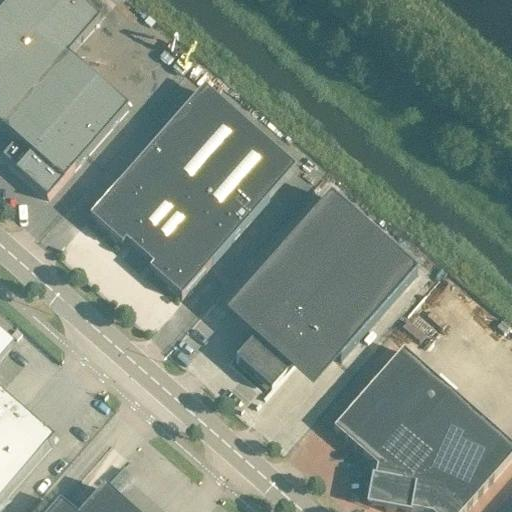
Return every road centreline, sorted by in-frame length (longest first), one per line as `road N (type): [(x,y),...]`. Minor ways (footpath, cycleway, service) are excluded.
road 1 (unclassified): [(299,511),(0,249)]
road 2 (tertiary): [(511,131),(360,0)]
